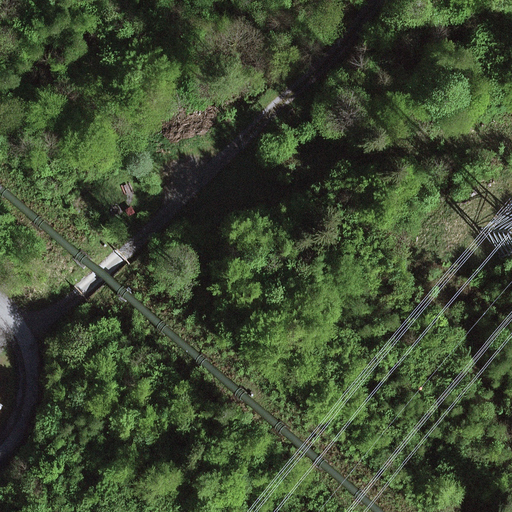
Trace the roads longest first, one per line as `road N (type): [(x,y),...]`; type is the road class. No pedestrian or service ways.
road 1 (track): [(23,339),(240,145),(380,0)]
road 2 (tertiary): [(0,304),(23,339),(29,384),(20,421),(0,451)]
